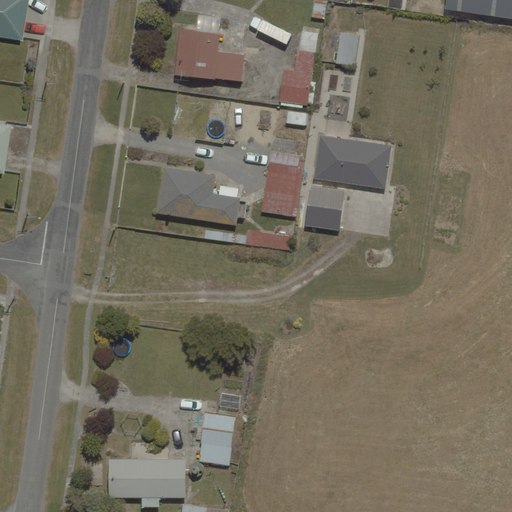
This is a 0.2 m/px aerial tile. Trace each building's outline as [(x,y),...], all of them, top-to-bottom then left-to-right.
[(26,0),(0,0),(0,37),(20,41),(26,0)] [(364,36),(345,32),(338,66),(357,70),(364,36)] [(223,38),(182,35),(178,78),(243,83),(245,56),(222,54),(223,38)] [(311,82),(313,56),(296,55),(294,75),(283,74),(281,107),(310,109),(310,101),(319,101),(320,82),(311,82)] [(11,127),(0,125),(0,173),(3,174),(11,127)] [(307,158),(272,153),(263,213),(298,218),(307,158)] [(215,179),(163,171),(156,215),(237,228),(241,202),(212,197),(215,179)] [(252,228),(249,246),(293,253),(296,236),(252,228)] [(240,420),(206,415),(200,463),(234,468),(240,420)] [(103,485),(103,461),(88,461),(89,486),(103,485)] [(187,498),(187,462),(112,464),(112,499),(187,498)] [(183,503),(181,511),(229,511),(230,508),(183,503)]
